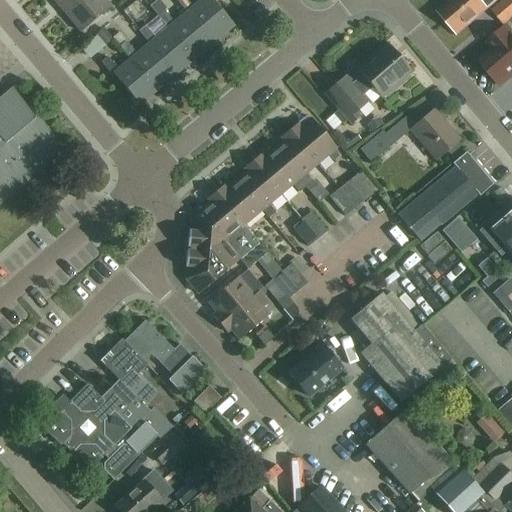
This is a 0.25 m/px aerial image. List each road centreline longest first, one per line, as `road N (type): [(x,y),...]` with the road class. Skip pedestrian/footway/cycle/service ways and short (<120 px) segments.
road 1 (residential): [(149,180),(0,1)]
road 2 (residential): [(149,180),(312,37)]
road 3 (residential): [(281,417),(137,273)]
road 4 (residential): [(137,273),(0,405)]
road 5 (residential): [(0,298),(149,180)]
road 6 (residential): [(511,145),(390,0)]
